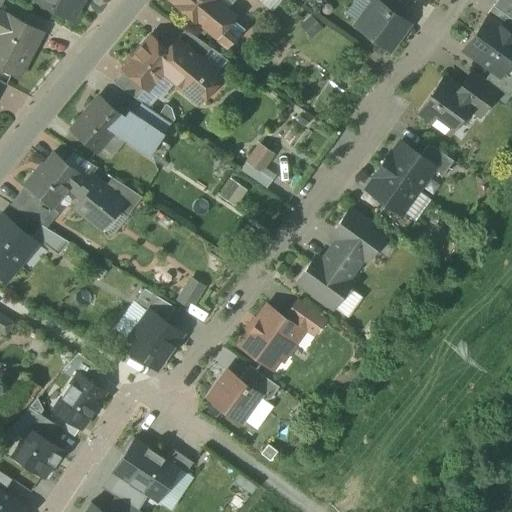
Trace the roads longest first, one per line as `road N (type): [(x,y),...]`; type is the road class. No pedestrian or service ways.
road 1 (residential): [(454,0),(189,366),(157,396)]
road 2 (residential): [(139,0),(0,165)]
road 3 (residential): [(54,511),(123,409),(157,396)]
